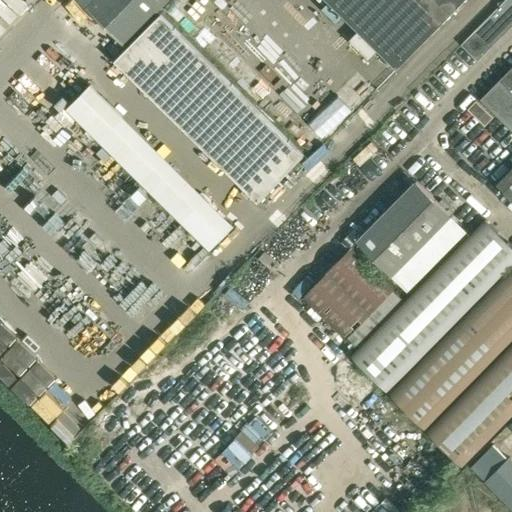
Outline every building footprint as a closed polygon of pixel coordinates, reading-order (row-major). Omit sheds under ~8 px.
[(124,45),(168,0),(92,0),(86,7),(124,45)] [(327,0),(329,1),(321,8),(335,22),(343,14),(359,30),(349,40),(369,60),(379,50),(397,68),(464,0),(327,0)] [(499,37),(511,24),(511,0),(507,0),(485,23),(499,37)] [(161,13),(115,59),(258,201),(304,155),(161,13)] [(499,37),(485,23),(464,45),(478,59),(499,37)] [(511,68),(481,100),(511,131),(511,68)] [(91,84),(68,106),(211,248),(233,226),(91,84)] [(466,230),(415,181),(356,241),(407,290),(466,230)] [(511,232),(488,209),(354,346),(391,382),(511,258),(511,232)] [(352,245),(328,271),(379,320),(403,294),(352,245)] [(511,264),(394,385),(431,421),(511,338),(511,264)] [(379,320),(328,271),(304,296),(354,345),(379,320)] [(511,344),(434,424),(471,460),(511,418),(511,344)] [(511,508),(511,461),(508,458),(496,446),(493,443),(469,467),(484,482),(511,508)]
